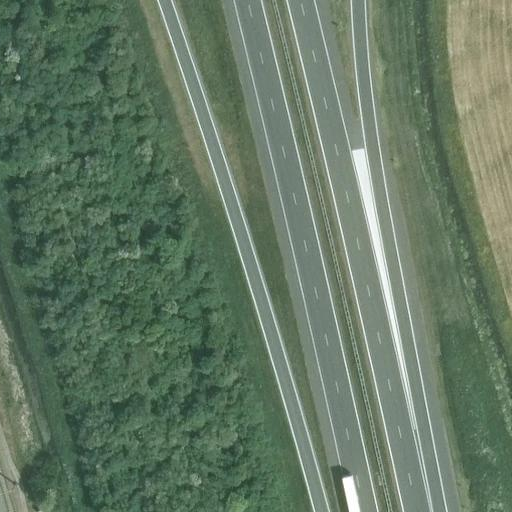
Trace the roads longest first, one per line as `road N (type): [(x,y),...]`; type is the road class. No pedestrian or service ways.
road 1 (motorway): [(164,0),(319,511)]
road 2 (motorway): [(247,0),(363,511)]
road 3 (motorway): [(417,511),(365,249),(302,0)]
road 4 (motorway): [(439,511),(383,212),(356,0)]
